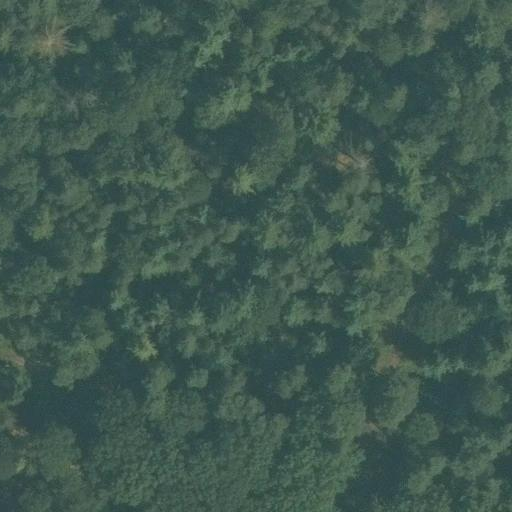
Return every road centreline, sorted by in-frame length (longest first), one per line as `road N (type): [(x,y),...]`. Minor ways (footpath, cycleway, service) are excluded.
road 1 (track): [(0,357),(511,500)]
road 2 (track): [(354,511),(511,84)]
